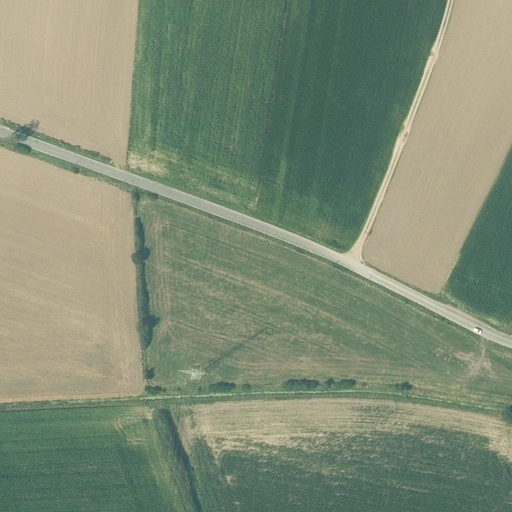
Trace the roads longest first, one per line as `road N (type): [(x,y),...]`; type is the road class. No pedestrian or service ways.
road 1 (unclassified): [(511,342),(302,243),(0,131)]
road 2 (track): [(452,0),(354,266)]
